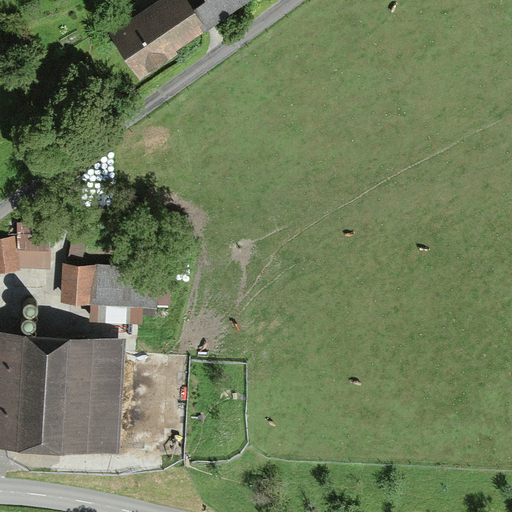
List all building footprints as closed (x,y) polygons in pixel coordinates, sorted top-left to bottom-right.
[(100,0),(105,9),(122,0),(100,0)] [(156,0),(113,29),(141,70),(242,0),(156,0)] [(0,241),(0,270),(49,269),(47,223),(18,224),(19,241),(0,241)] [(93,256),(93,239),(72,240),(73,257),(93,256)] [(158,270),(63,265),(62,298),(156,302),(158,270)] [(0,332),(0,447),(120,453),(125,338),(0,332)]
